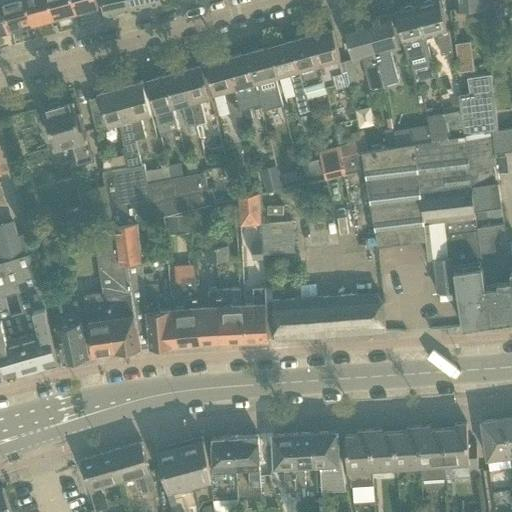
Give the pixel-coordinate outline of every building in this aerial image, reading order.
[(0,0),(0,33),(11,30),(2,0),(0,0)] [(2,0),(11,30),(33,24),(26,0),(2,0)] [(49,0),(26,0),(33,24),(55,18),(49,0)] [(73,0),(49,0),(55,18),(77,13),(73,0)] [(97,0),(73,0),(77,13),(99,6),(97,0)] [(102,0),(106,15),(134,8),(131,0),(102,0)] [(131,0),(134,8),(162,2),(161,0),(131,0)] [(423,5),(418,6),(426,37),(437,34),(441,55),(452,52),(449,37),(445,20),(440,0),(433,2),(431,1),(424,3),(423,5)] [(484,3),(483,0),(456,0),(457,10),(484,8),(484,3)] [(483,0),(484,3),(484,8),(486,19),(497,16),(495,8),(495,6),(494,4),(510,0),(483,0)] [(403,10),(395,12),(400,32),(403,41),(409,64),(427,59),(422,38),(426,37),(418,6),(413,7),(411,6),(404,8),(403,10)] [(392,13),(368,20),(385,83),(399,79),(391,49),(401,47),(392,13)] [(385,83),(368,20),(345,26),(354,60),(362,57),(370,87),(385,83)] [(333,29),(312,35),(326,86),(330,104),(336,103),(333,90),(336,90),(337,90),(337,89),(336,84),(333,74),(344,71),(341,60),(338,48),(333,29)] [(312,35),(291,41),(305,92),(326,86),(312,35)] [(291,41),(271,46),(279,77),(290,74),(295,95),(300,112),(310,110),(305,92),(291,41)] [(271,46),(246,53),(257,94),(258,94),(262,111),(283,106),(275,78),(279,77),(271,46)] [(246,53),(225,58),(244,126),(254,123),(250,106),(260,103),(257,94),(246,53)] [(244,126),(225,58),(205,64),(219,116),(229,113),(233,129),(244,126)] [(352,59),(344,61),(350,85),(358,83),(352,59)] [(202,65),(182,70),(197,124),(201,137),(205,136),(202,123),(206,122),(200,100),(201,100),(211,98),(207,84),(202,65)] [(182,70),(164,75),(179,129),(188,127),(197,124),(182,70)] [(468,93),(459,94),(461,109),(465,135),(491,131),(497,130),(490,74),(466,77),(468,93)] [(161,134),(179,129),(164,75),(146,80),(161,134)] [(143,81),(121,87),(135,139),(146,137),(141,117),(152,114),(143,81)] [(100,96),(88,99),(93,115),(96,128),(119,122),(125,142),(126,148),(125,148),(123,149),(127,166),(142,164),(135,139),(121,87),(99,93),(100,96)] [(46,115),(43,116),(48,135),(52,149),(71,144),(76,165),(78,165),(94,160),(95,160),(90,139),(86,125),(81,106),(78,107),(76,99),(62,103),(60,101),(53,103),(51,106),(44,108),(46,115)] [(461,109),(443,112),(448,138),(465,135),(461,109)] [(330,110),(321,112),(324,121),(324,122),(332,120),(332,119),(332,118),(330,110)] [(443,112),(427,114),(431,141),(448,138),(443,112)] [(508,118),(497,120),(498,129),(509,127),(508,118)] [(511,127),(502,129),(506,153),(511,151),(511,127)] [(495,155),(506,153),(502,129),(497,130),(491,131),(495,155)] [(362,151),(374,225),(423,220),(428,260),(434,259),(439,293),(458,290),(454,270),(452,256),(448,233),(478,230),(478,228),(477,219),(475,210),(471,186),(498,183),(495,155),(491,131),(465,135),(448,138),(431,141),(362,151)] [(359,144),(339,148),(345,174),(364,169),(359,144)] [(345,174),(339,148),(319,152),(321,159),(324,173),(325,178),(345,174)] [(188,160),(190,168),(198,166),(196,158),(188,160)] [(321,159),(310,162),(313,175),(324,173),(321,159)] [(98,229),(94,229),(104,292),(104,297),(108,296),(116,351),(141,348),(149,346),(147,309),(146,309),(144,279),(140,223),(140,220),(215,203),(211,188),(208,189),(204,171),(184,175),(171,178),(147,182),(145,171),(144,164),(142,164),(127,166),(102,170),(105,186),(111,227),(98,229)] [(181,164),(168,166),(171,177),(171,178),(184,175),(184,174),(183,172),(181,164)] [(168,166),(145,171),(147,182),(171,178),(171,177),(168,166)] [(275,167),(261,170),(266,191),(280,188),(275,167)] [(498,183),(471,186),(475,210),(501,207),(498,183)] [(85,190),(84,190),(92,230),(94,229),(98,229),(111,227),(105,186),(85,190)] [(240,225),(260,225),(258,193),(239,197),(240,225)] [(501,207),(475,210),(477,219),(502,216),(501,207)] [(188,215),(167,217),(169,235),(189,233),(188,215)] [(14,221),(0,224),(0,262),(34,252),(35,251),(30,232),(18,236),(14,221)] [(490,226),(478,228),(478,230),(483,264),(482,264),(486,286),(486,291),(491,322),(511,318),(511,245),(511,242),(506,243),(503,224),(490,226)] [(454,270),(458,290),(463,326),(491,322),(486,286),(482,264),(483,264),(478,230),(448,233),(452,256),(454,270)] [(263,260),(262,256),(261,244),(252,245),(253,261),(263,260)] [(229,245),(216,246),(217,261),(230,260),(229,245)] [(217,261),(216,246),(206,246),(207,262),(217,261)] [(5,261),(1,262),(10,293),(16,292),(16,291),(41,283),(35,251),(34,252),(5,261)] [(0,296),(4,295),(5,295),(10,293),(1,262),(0,262),(0,296)] [(185,306),(171,307),(174,344),(201,342),(197,305),(194,276),(181,277),(181,284),(179,286),(180,291),(182,293),(182,299),(184,298),(185,306)] [(153,278),(144,279),(146,309),(147,309),(149,346),(174,344),(171,307),(169,307),(169,309),(160,309),(158,287),(154,287),(153,278)] [(41,283),(16,291),(16,292),(23,312),(45,306),(41,283)] [(315,285),(300,286),(301,297),(316,296),(315,285)] [(242,339),(246,339),(270,337),(267,286),(254,287),(255,301),(244,302),(245,323),(243,323),(243,325),(241,325),(242,339)] [(221,341),(242,339),(241,325),(243,325),(243,323),(245,323),(244,302),(243,302),(242,287),(218,289),(221,341)] [(210,305),(197,305),(201,342),(221,341),(218,289),(209,289),(210,305)] [(104,297),(104,292),(84,294),(93,355),(116,351),(108,296),(104,297)] [(301,297),(272,299),(272,302),(273,318),(274,338),(386,331),(385,311),(384,299),(382,299),(377,292),(321,296),(316,296),(301,297)] [(4,295),(0,296),(0,318),(11,315),(5,295),(4,295)] [(67,315),(56,317),(57,323),(60,340),(64,360),(89,355),(85,335),(81,319),(82,318),(78,301),(65,303),(67,315)] [(11,315),(0,318),(0,350),(8,375),(35,368),(57,362),(45,306),(23,312),(11,315)] [(0,377),(1,377),(8,375),(0,350),(0,377)] [(505,419),(504,419),(497,420),(497,419),(482,421),(487,459),(510,456),(505,419)] [(455,427),(443,428),(445,464),(469,462),(470,470),(479,469),(477,444),(468,445),(467,423),(454,423),(455,427)] [(431,425),(419,426),(421,465),(422,479),(422,480),(446,479),(446,478),(445,464),(443,428),(431,429),(431,425)] [(397,467),(421,465),(419,426),(406,427),(407,430),(394,431),(397,467)] [(372,469),(397,467),(394,431),(382,432),(382,428),(370,429),(372,469)] [(374,485),(372,469),(370,429),(357,430),(358,434),(346,435),(348,470),(351,486),(374,485)] [(337,431),(316,432),(317,466),(320,466),(321,490),(345,489),(343,473),(340,457),(339,457),(338,451),(337,431)] [(316,432),(294,433),(297,487),(300,487),(305,486),(304,467),(305,466),(317,466),(316,432)] [(285,488),(297,487),(294,433),(273,434),(275,468),(284,468),(285,488)] [(259,435),(235,436),(238,496),(239,496),(239,497),(262,496),(259,435)] [(214,469),(211,469),(211,470),(215,497),(217,511),(211,511),(210,511),(238,511),(238,496),(238,494),(235,436),(212,437),(213,457),(214,469)] [(203,440),(157,452),(161,469),(162,471),(165,482),(173,511),(210,511),(211,511),(217,511),(215,497),(211,470),(211,469),(210,463),(205,445),(203,440)] [(141,441),(111,450),(121,482),(138,476),(142,492),(155,489),(141,441)] [(121,482),(111,450),(82,459),(97,511),(110,507),(104,486),(121,482)] [(13,511),(4,488),(0,489),(0,511),(13,511)]
